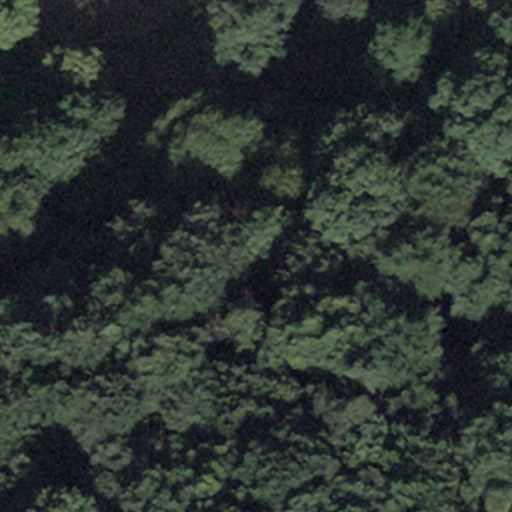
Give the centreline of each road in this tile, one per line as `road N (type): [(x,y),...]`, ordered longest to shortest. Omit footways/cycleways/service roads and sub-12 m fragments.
road 1 (track): [(0,257),(184,151),(317,32),(331,0)]
road 2 (track): [(188,0),(120,42),(0,68)]
